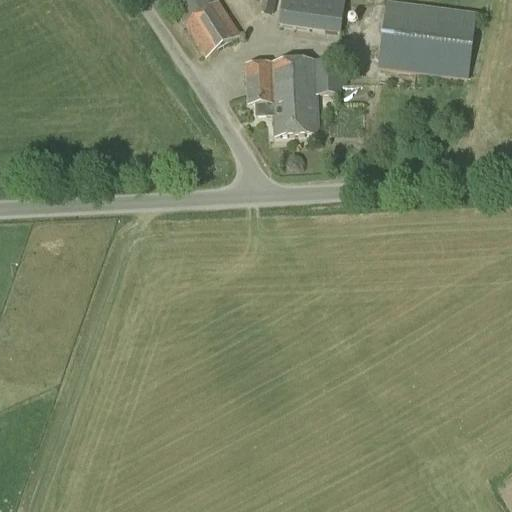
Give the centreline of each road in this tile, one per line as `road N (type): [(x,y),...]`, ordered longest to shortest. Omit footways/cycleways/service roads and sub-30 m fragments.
road 1 (unclassified): [(253,194),(511,178)]
road 2 (unclassified): [(0,206),(253,194)]
road 3 (unclassified): [(253,194),(248,161),(143,0)]
